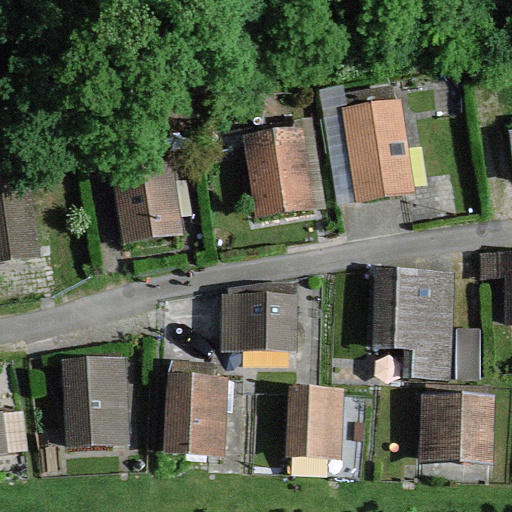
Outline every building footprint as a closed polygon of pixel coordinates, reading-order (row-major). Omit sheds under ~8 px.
[(400,98),(341,107),(356,201),(414,193),(400,98)] [(302,128),(243,136),(255,218),(314,209),(302,128)] [(171,157),(113,165),(124,244),(182,235),(171,157)] [(30,182),(0,186),(0,264),(41,258),(30,182)] [(456,272),(375,266),(369,346),(404,349),(402,378),(448,381),(456,272)] [(296,293),(220,293),(220,352),(297,352),(296,293)] [(124,356),(62,359),(65,447),(128,445),(124,356)] [(230,377),(167,372),(162,452),(224,456),(230,377)] [(344,387),(288,385),(284,457),(341,460),(344,387)] [(494,394),(420,394),(419,463),(493,464),(494,394)] [(0,455),(8,454),(3,411),(0,411),(0,455)]
